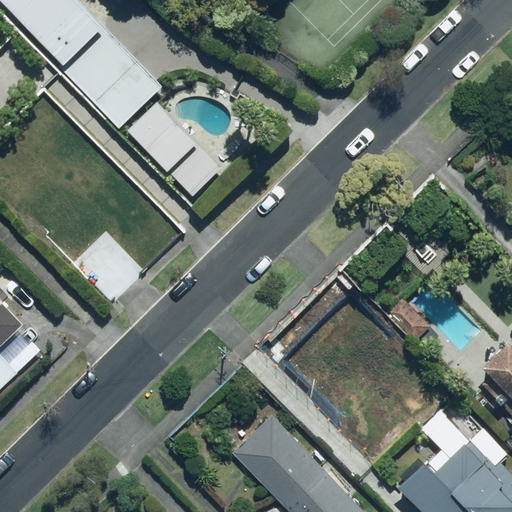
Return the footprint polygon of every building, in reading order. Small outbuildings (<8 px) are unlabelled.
[(0,0),(121,128),(166,87),(81,0),(0,0)] [(32,158),(0,190),(0,194),(43,235),(85,279),(121,243),(128,249),(151,226),(145,219),(154,210),(113,169),(97,185),(59,148),(40,167),(32,158)] [(0,296),(0,390),(20,371),(0,351),(0,347),(25,323),(0,296)] [(511,330),(481,362),(491,372),(482,381),(494,393),(493,394),(499,399),(499,398),(511,411),(511,330)] [(425,437),(429,441),(420,450),(427,458),(425,460),(421,456),(395,483),(425,511),(496,511),(511,496),(511,481),(509,478),(511,474),(511,468),(501,458),(508,450),(465,408),(453,421),(445,413),(428,431),(430,433),(425,437)] [(369,511),(272,411),(232,449),(292,511),(369,511)]
